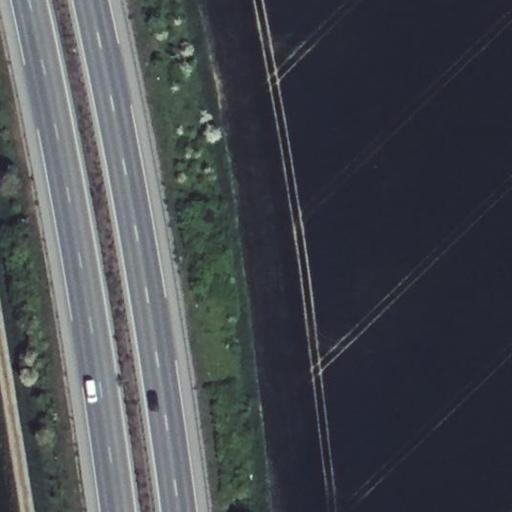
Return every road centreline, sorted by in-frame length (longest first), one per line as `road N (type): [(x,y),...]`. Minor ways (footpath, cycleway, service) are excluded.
road 1 (trunk): [(28,0),(117,511)]
road 2 (trunk): [(176,511),(90,0)]
road 3 (track): [(0,360),(23,511)]
